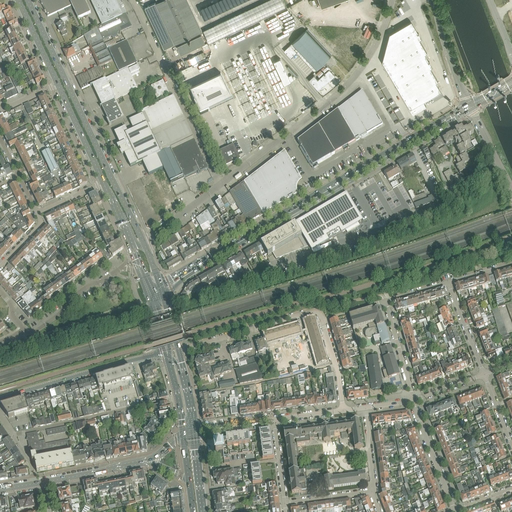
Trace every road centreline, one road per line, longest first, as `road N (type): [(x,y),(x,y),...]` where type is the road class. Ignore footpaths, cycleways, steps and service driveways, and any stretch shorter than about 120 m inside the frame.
road 1 (secondary): [(161,288),(470,107)]
road 2 (secondary): [(141,239),(28,0)]
road 3 (unclassified): [(219,187),(342,91),(374,47),(391,0)]
road 4 (unclassified): [(219,187),(132,0)]
road 5 (tertiary): [(167,352),(0,399)]
road 6 (residential): [(12,435),(177,398)]
road 7 (residential): [(178,349),(311,311),(323,319)]
